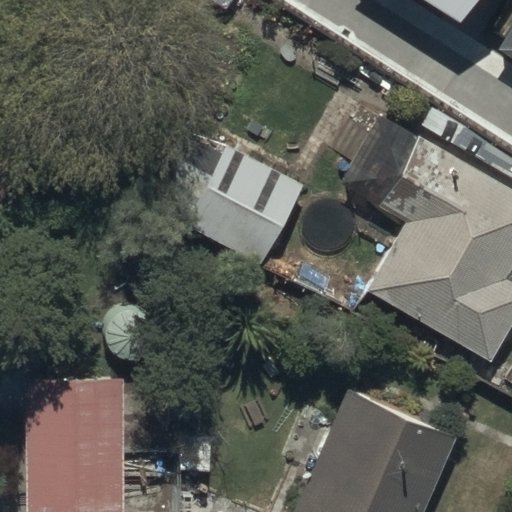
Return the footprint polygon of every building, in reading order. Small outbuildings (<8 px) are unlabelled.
[(375,0),(350,38),(416,82),(445,39),(386,0),(375,0)] [(447,0),(469,14),(477,0),(447,0)] [(511,25),(496,50),(511,60),(511,25)] [(0,219),(32,112),(0,102),(0,219)] [(369,294),(492,362),(511,325),(511,282),(505,279),(511,267),(511,189),(414,135),(375,204),(408,223),(369,294)] [(185,238),(260,278),(303,198),(228,158),(185,238)] [(103,325),(102,327),(102,335),(103,336),(103,338),(104,340),(105,342),(106,344),(107,346),(108,348),(110,349),(111,351),(113,352),(115,353),(117,354),(119,355),(121,355),(123,356),(126,356),(128,356),(130,356),(132,356),(134,355),(136,355),(138,354),(140,353),(142,351),(144,350),(145,348),(147,347),(148,345),(149,343),(150,341),(151,339),(152,337),(152,335),(152,333),(152,330),(152,328),(152,326),(151,324),(151,322),(150,320),(149,318),(147,316),(146,315),(145,313),(143,312),(141,310),(139,309),(137,308),(135,307),(133,307),(131,306),(129,306),(127,306),(124,306),(122,306),(120,307),(118,308),(116,309),(114,310),(112,311),(111,312),(109,314),(108,315),(106,317),(105,319),(104,321),(103,323),(103,325)] [(116,511),(118,381),(22,380),(18,511),(116,511)] [(301,511),(428,511),(460,448),(357,398),(301,511)]
